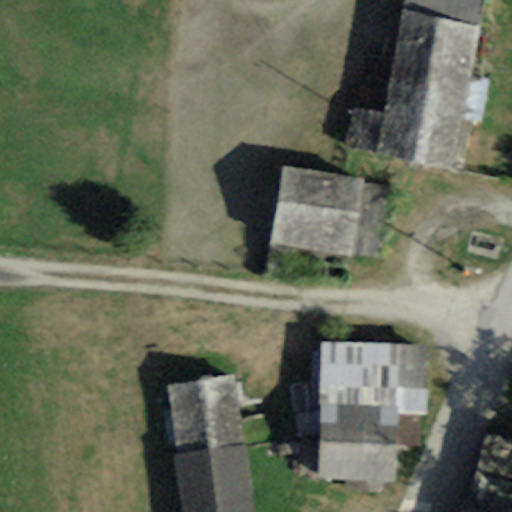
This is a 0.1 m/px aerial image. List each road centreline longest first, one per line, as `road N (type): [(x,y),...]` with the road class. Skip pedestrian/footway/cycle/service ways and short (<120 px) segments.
road 1 (track): [(0,280),(511,312)]
road 2 (unclassified): [(511,314),(426,511)]
